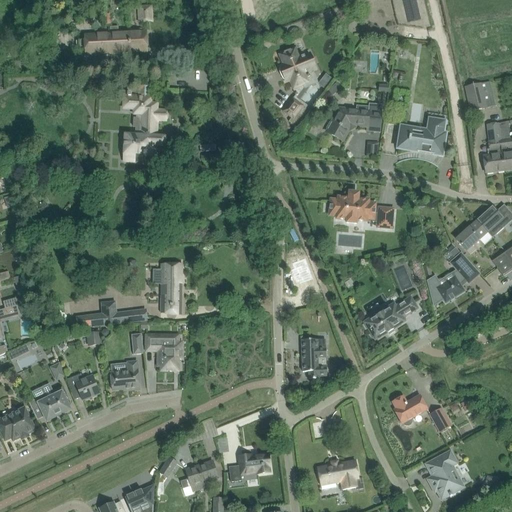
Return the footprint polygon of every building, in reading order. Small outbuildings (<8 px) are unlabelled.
[(139,8),(140,23),(152,22),(151,7),(139,8)] [(130,53),(129,34),(123,34),(123,31),(118,31),(118,28),(111,28),(111,35),(112,35),(113,54),(130,53)] [(129,34),(130,53),(147,52),(146,33),(129,34)] [(113,54),(112,35),(111,35),(85,36),(85,41),(76,41),(77,51),(85,50),(86,55),(113,54)] [(295,49),(280,55),(284,65),(280,67),(281,69),(282,68),(284,73),(283,74),(286,82),(290,80),(294,89),(304,85),(305,89),(310,87),(317,84),(317,83),(318,82),(315,75),(314,75),(313,74),(311,75),(310,72),(312,71),(316,70),(310,55),(306,57),(306,56),(305,57),(304,56),(301,57),(302,58),(299,59),(295,49)] [(471,112),(496,107),(490,82),(466,88),(471,112)] [(123,96),(122,110),(133,111),(133,115),(135,116),(134,119),(134,121),(131,121),(131,129),(134,130),(134,135),(124,135),(122,162),(143,163),(144,155),(147,155),(157,156),(157,147),(166,148),(167,136),(156,136),(157,120),(166,121),(166,111),(158,111),(159,103),(152,102),(152,97),(148,97),(149,87),(138,86),(137,96),(132,96),(132,95),(128,95),(128,96),(123,96)] [(293,99),(284,112),(292,118),(289,122),(297,128),(306,115),(301,111),(304,107),(293,99)] [(341,109),(340,109),(332,123),(330,122),(326,129),(328,130),(327,131),(336,135),(335,137),(343,142),(350,129),(354,127),(367,128),(367,131),(380,133),(383,105),(369,104),(369,108),(357,107),(357,106),(356,113),(341,111),(341,109)] [(444,135),(442,135),(444,123),(431,121),(428,135),(424,134),(423,137),(401,134),(399,148),(417,151),(417,152),(419,152),(419,151),(433,153),(433,154),(435,155),(435,154),(441,155),(444,135)] [(498,124),(501,141),(504,171),(511,170),(511,153),(507,154),(507,148),(511,147),(511,139),(510,140),(508,122),(498,124)] [(484,157),(485,164),(486,174),(504,171),(501,141),(498,124),(498,123),(487,125),(489,143),(490,150),(487,150),(488,156),(484,157)] [(377,144),(368,143),(367,153),(377,154),(377,144)] [(7,194),(16,191),(13,166),(0,167),(0,178),(5,178),(7,194)] [(330,216),(337,216),(337,219),(347,220),(347,223),(357,224),(357,221),(367,222),(367,219),(373,220),(373,222),(378,222),(377,228),(392,230),(394,209),(379,208),(378,214),(375,214),(376,204),(368,204),(369,201),(359,200),(359,197),(349,196),(349,199),(339,198),(339,201),(331,200),(330,216)] [(488,212),(477,222),(487,233),(492,238),(511,220),(511,215),(508,211),(504,206),(498,212),(493,207),(488,212)] [(477,222),(456,240),(466,252),(480,240),(484,245),(492,238),(487,233),(477,222)] [(463,277),(474,268),(456,248),(455,249),(450,253),(455,260),(450,264),(458,272),(453,275),(455,277),(446,283),(441,286),(435,277),(428,282),(434,306),(443,301),(446,304),(465,292),(462,288),(461,285),(466,280),(463,277)] [(503,277),(511,271),(511,261),(505,252),(492,261),(503,277)] [(294,269),(291,270),(296,283),(299,282),(300,284),(313,279),(305,259),(292,264),(294,269)] [(162,283),(161,314),(182,314),(182,264),(172,264),(162,264),(162,283)] [(9,272),(0,274),(0,282),(11,279),(9,272)] [(377,316),(368,321),(365,323),(375,339),(387,332),(388,334),(394,330),(393,329),(401,323),(399,321),(419,309),(411,296),(403,301),(403,302),(395,307),(394,305),(383,312),(382,311),(376,315),(377,316)] [(6,309),(18,306),(16,298),(4,302),(6,309)] [(116,302),(101,303),(102,315),(76,317),(78,329),(148,322),(147,310),(117,313),(116,302)] [(0,338),(2,338),(0,331),(2,330),(0,324),(0,322),(9,320),(6,309),(0,310),(0,338)] [(90,346),(100,345),(99,335),(89,336),(90,346)] [(141,335),(131,336),(134,355),(143,354),(141,335)] [(154,352),(157,352),(157,359),(157,368),(161,368),(161,372),(178,372),(179,360),(181,360),(182,345),(179,345),(179,340),(170,340),(170,337),(158,337),(158,340),(155,340),(155,336),(146,336),(146,350),(154,350),(154,352)] [(318,340),(302,341),(303,373),(309,372),(309,379),(319,379),(319,377),(327,377),(326,348),(318,348),(318,340)] [(17,357),(14,351),(7,354),(10,360),(17,357)] [(140,390),(137,362),(128,363),(129,372),(111,374),(113,391),(130,389),(131,391),(140,390)] [(59,363),(50,368),(57,381),(66,377),(59,363)] [(100,395),(93,377),(83,380),(81,375),(67,380),(72,392),(78,390),(83,401),(100,395)] [(45,396),(29,404),(37,420),(45,417),(47,422),(71,411),(66,400),(68,399),(63,388),(53,392),(54,396),(47,400),(45,396)] [(403,397),(392,403),(397,411),(395,412),(402,425),(403,424),(405,426),(407,426),(409,426),(411,425),(412,423),(412,421),(411,419),(428,410),(420,396),(410,402),(411,403),(408,405),(403,397)] [(465,412),(471,409),(467,401),(461,405),(465,412)] [(25,408),(14,413),(0,420),(0,430),(5,442),(12,438),(13,442),(21,438),(22,440),(29,437),(28,435),(36,431),(25,408)] [(442,409),(430,416),(440,433),(451,427),(442,409)] [(450,497),(452,496),(451,494),(463,488),(458,480),(459,477),(457,473),(454,472),(451,467),(457,464),(451,452),(426,465),(433,478),(429,480),(435,491),(438,490),(437,493),(439,497),(442,498),(442,499),(443,498),(445,499),(450,497)] [(240,468),(229,469),(231,483),(242,482),(241,475),(257,473),(258,474),(270,473),(269,468),(270,467),(269,455),(251,457),(251,456),(239,458),(240,468)] [(156,479),(155,484),(163,484),(167,478),(177,463),(170,458),(160,473),(156,479)] [(196,467),(202,484),(218,479),(213,461),(203,465),(196,467)] [(359,479),(356,462),(318,469),(321,486),(341,482),(343,491),(357,488),(355,480),(359,479)] [(191,488),(183,490),(185,495),(206,488),(205,483),(202,484),(196,467),(186,470),(188,478),(191,488)] [(483,486),(494,489),(497,478),(486,475),(483,486)] [(359,479),(355,480),(357,488),(357,490),(364,488),(362,478),(359,479)] [(127,498),(125,498),(131,511),(141,511),(142,511),(141,511),(153,511),(154,486),(142,491),(141,490),(134,493),(135,494),(134,495),(134,493),(127,497),(127,498)] [(223,511),(223,499),(214,499),(214,511),(223,511)] [(117,511),(114,503),(109,505),(109,504),(103,506),(104,508),(100,509),(100,511),(117,511)]
